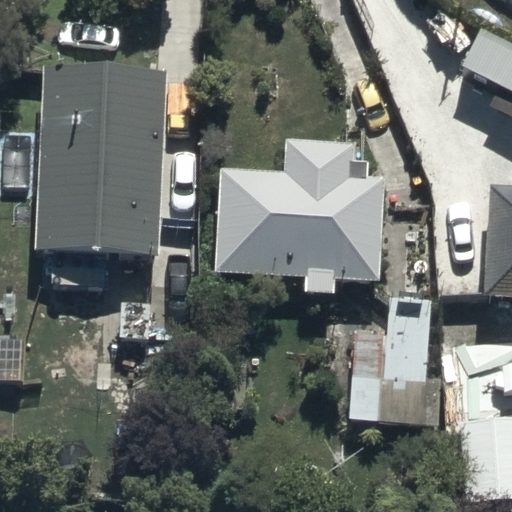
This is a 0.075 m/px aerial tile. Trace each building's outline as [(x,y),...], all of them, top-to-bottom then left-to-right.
[(162,80),(40,75),(33,258),(155,263),(162,80)] [(282,179),(218,176),(213,278),(375,285),(380,184),(347,183),(348,149),(283,146),(282,179)] [(511,192),(488,191),(481,299),(511,301),(511,192)] [(376,352),(353,351),(347,430),(435,436),(438,389),(421,387),(426,311),(380,308),(376,352)] [(244,419),(244,370),(204,370),(204,419),(244,419)] [(511,511),(511,439),(498,440),(500,511),(511,511)]
